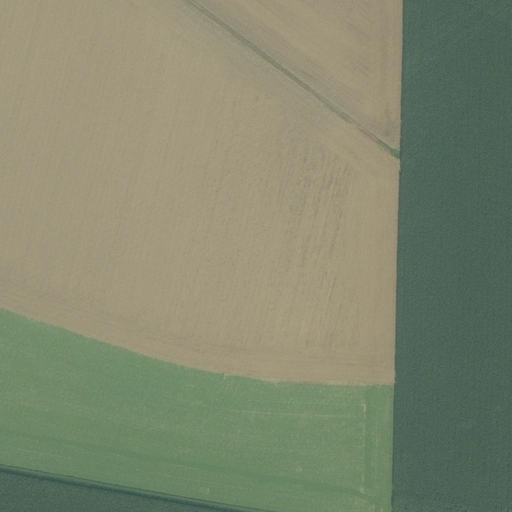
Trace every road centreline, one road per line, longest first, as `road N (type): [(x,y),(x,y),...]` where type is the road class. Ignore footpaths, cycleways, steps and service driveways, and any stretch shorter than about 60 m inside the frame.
road 1 (track): [(185,0),(405,157)]
road 2 (track): [(0,468),(252,511)]
